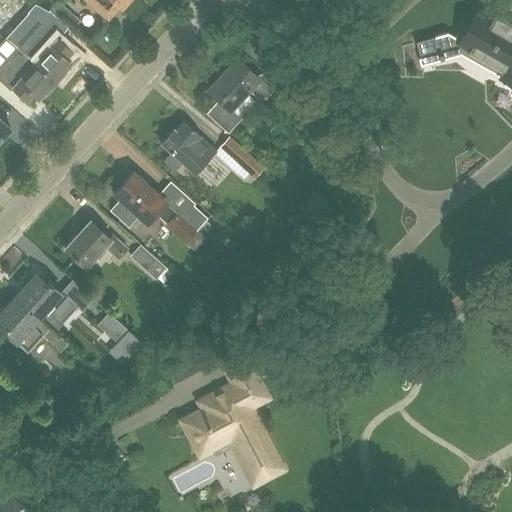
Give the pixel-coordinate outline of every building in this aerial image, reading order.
[(37,0),(28,0),(21,9),(41,27),(54,13),(37,0)] [(86,0),(108,19),(120,6),(122,8),(123,7),(123,6),(128,0),(86,0)] [(70,12),(58,1),(50,9),(62,20),(70,12)] [(511,25),(495,16),(493,19),(478,11),(471,24),(464,20),(458,31),(465,34),(458,45),(502,70),(500,74),(499,75),(505,78),(511,82),(511,25)] [(48,44),(33,61),(56,81),(66,70),(64,69),(71,62),(65,57),(72,50),(57,36),(59,34),(49,25),(39,36),(48,44)] [(208,87),(220,98),(207,111),(229,130),(242,116),(232,107),(250,87),(260,96),(267,95),(275,86),(262,73),(257,75),(236,56),(208,87)] [(47,91),(56,81),(33,61),(19,77),(9,69),(0,79),(10,88),(12,86),(27,99),(33,92),(39,97),(46,89),(47,91)] [(311,103),(293,86),(282,97),(300,115),(311,103)] [(0,138),(10,128),(0,118),(0,138)] [(160,141),(171,151),(163,159),(174,169),(182,161),(193,171),(205,157),(207,159),(216,149),(200,134),(200,133),(185,119),(176,128),(173,126),(160,141)] [(264,168),(229,135),(219,146),(248,173),(243,178),(250,183),(264,168)] [(114,192),(120,198),(110,209),(128,225),(138,214),(147,222),(156,213),(167,222),(166,224),(185,241),(185,240),(195,248),(205,237),(196,228),(206,217),(187,199),(176,212),(157,194),(158,193),(133,170),(114,192)] [(65,247),(86,266),(105,245),(118,257),(127,247),(112,234),(110,237),(90,219),(65,247)] [(166,267),(140,244),(129,255),(155,278),(156,277),(163,283),(171,273),(165,268),(166,267)] [(296,276),(310,259),(297,250),(284,267),(296,276)] [(39,316),(61,292),(49,281),(47,283),(36,273),(16,295),(39,316)] [(58,335),(59,335),(39,316),(16,295),(0,312),(0,322),(6,328),(4,330),(16,341),(17,340),(28,350),(42,335),(60,351),(67,343),(58,335)] [(110,313),(98,325),(118,343),(129,331),(110,313)] [(230,435),(254,482),(281,468),(250,408),(269,397),(246,353),(223,365),(233,385),(202,401),(207,411),(187,421),(202,450),(230,435)] [(23,509),(18,497),(34,490),(24,467),(9,474),(0,477),(0,511),(28,511),(27,507),(23,509)]
